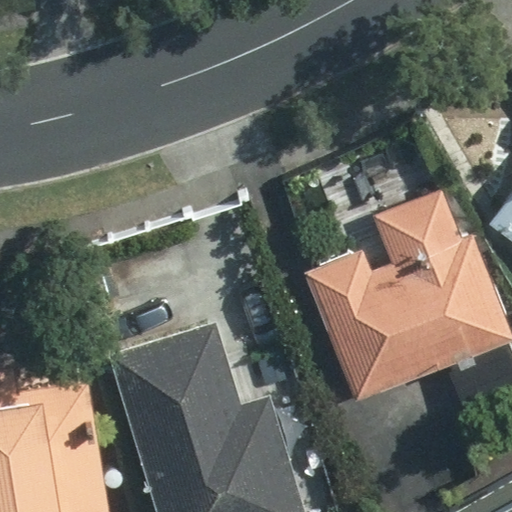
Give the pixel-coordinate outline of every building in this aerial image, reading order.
[(401,243),(375,254),(366,234),(314,256),(363,374),(511,312),(511,283),(481,211),(467,217),(448,172),(383,199),(401,243)] [(511,191),(501,210),(511,216),(511,191)] [(314,493),(278,371),(249,380),(225,300),(114,333),(167,511),(262,511),(261,509),(314,493)] [(120,511),(95,358),(26,370),(22,347),(0,350),(0,511),(2,511),(120,511)] [(511,511),(511,473),(450,508),(451,511),(511,511)]
